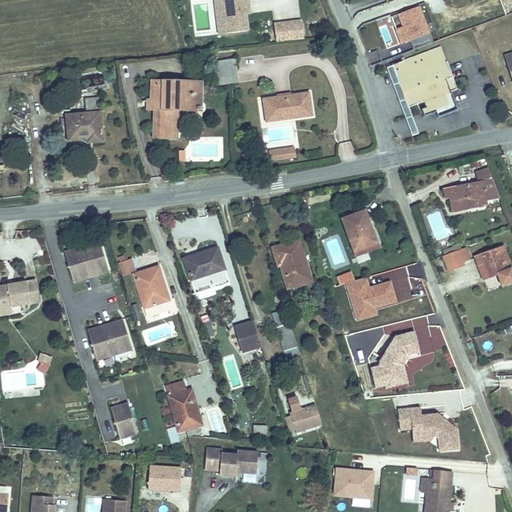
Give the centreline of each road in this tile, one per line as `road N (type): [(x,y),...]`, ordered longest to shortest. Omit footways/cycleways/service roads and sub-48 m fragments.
road 1 (tertiary): [(0,214),(154,199),(388,159)]
road 2 (residential): [(511,493),(388,159)]
road 3 (unknown): [(154,199),(214,404)]
road 4 (residential): [(388,159),(337,0)]
road 5 (tertiary): [(388,159),(511,135)]
